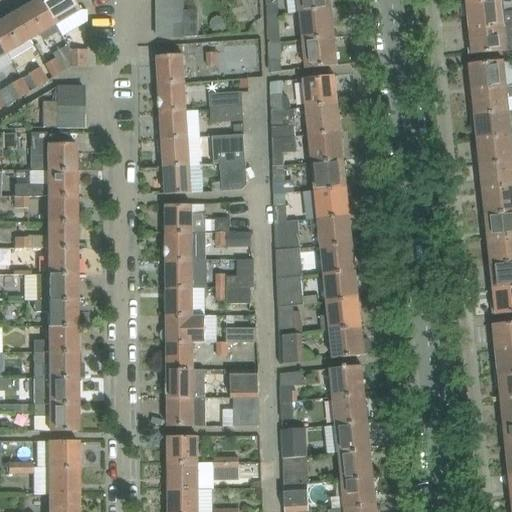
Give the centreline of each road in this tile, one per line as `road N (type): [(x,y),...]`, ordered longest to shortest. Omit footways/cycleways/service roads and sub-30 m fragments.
road 1 (residential): [(122,511),(119,156),(102,132),(102,76),(123,53),(119,0)]
road 2 (tertiary): [(445,511),(391,0)]
